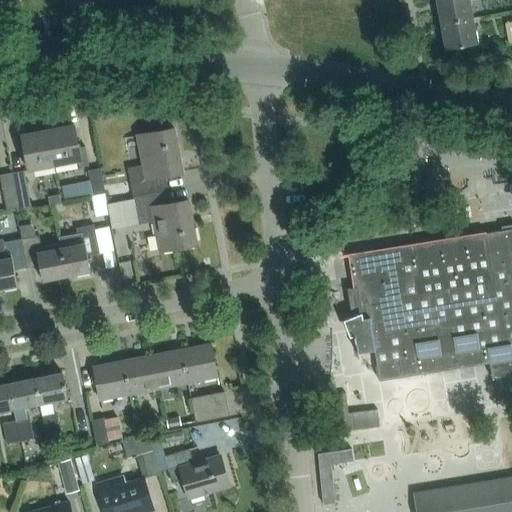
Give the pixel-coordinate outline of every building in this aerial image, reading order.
[(468,0),(440,0),(436,1),(440,25),(472,19),(468,0)] [(472,19),(440,25),(445,49),(477,44),(472,19)] [(72,125),(47,130),(54,166),(79,161),(80,167),(89,166),(85,146),(76,148),(72,125)] [(182,172),(174,128),(136,136),(142,167),(128,169),(133,196),(167,188),(165,175),(182,172)] [(54,166),(47,130),(21,135),(28,171),(54,166)] [(22,170),(12,172),(18,210),(29,208),(22,170)] [(87,172),(92,196),(104,194),(100,170),(87,172)] [(0,176),(7,212),(18,210),(12,172),(0,174),(0,176)] [(472,178),(473,212),(511,210),(511,181),(495,182),(495,177),(472,178)] [(64,202),(77,200),(74,184),(61,186),(64,202)] [(167,188),(133,196),(139,224),(153,222),(159,251),(196,243),(188,200),(170,203),(167,188)] [(41,282),(65,277),(59,245),(40,248),(38,236),(35,237),(32,223),(17,226),(19,240),(24,268),(37,266),(41,282)] [(57,238),(59,245),(65,277),(88,272),(85,256),(98,254),(92,226),(75,229),(76,234),(57,238)] [(353,287),(347,288),(351,317),(352,320),(354,335),(355,336),(354,336),(358,361),(359,361),(358,353),(365,351),(374,350),(379,381),(490,363),(492,378),(511,375),(511,228),(486,233),(486,232),(348,254),(353,287)] [(0,239),(0,289),(16,286),(13,270),(24,268),(19,240),(2,243),(1,239),(0,239)] [(181,349),(187,382),(217,376),(210,343),(181,349)] [(181,349),(152,354),(159,388),(187,382),(181,349)] [(152,354),(123,360),(129,394),(159,388),(152,354)] [(123,360),(93,366),(100,400),(129,394),(123,360)] [(35,378),(40,402),(39,402),(46,436),(59,433),(55,412),(53,413),(50,401),(67,398),(62,372),(35,378)] [(40,402),(35,378),(8,383),(13,408),(16,420),(27,418),(24,405),(39,402),(40,402)] [(8,383),(0,384),(0,410),(1,410),(4,423),(16,420),(13,408),(8,383)] [(191,397),(195,420),(228,415),(224,391),(191,397)] [(335,395),(339,431),(378,426),(376,409),(348,412),(346,393),(335,395)] [(181,425),(179,416),(166,418),(168,428),(181,425)] [(16,420),(20,440),(33,437),(29,417),(27,418),(16,420)] [(103,417),(92,419),(98,445),(108,443),(103,417)] [(7,443),(20,440),(16,420),(4,423),(2,423),(7,443)] [(160,473),(152,451),(147,435),(122,443),(127,459),(137,456),(143,478),(144,477),(144,478),(160,473)] [(189,448),(165,456),(164,456),(172,481),(183,477),(190,499),(229,488),(219,453),(193,462),(189,448)] [(318,454),(323,504),(334,502),(331,464),(353,460),(351,449),(318,454)] [(78,471),(91,467),(87,454),(74,458),(78,471)] [(62,480),(75,476),(70,459),(57,462),(62,480)] [(143,478),(125,483),(123,476),(96,483),(98,490),(104,511),(146,511),(153,510),(144,478),(144,477),(143,478)] [(511,511),(511,477),(415,494),(418,511),(511,511)] [(71,511),(68,501),(28,511),(71,511)]
